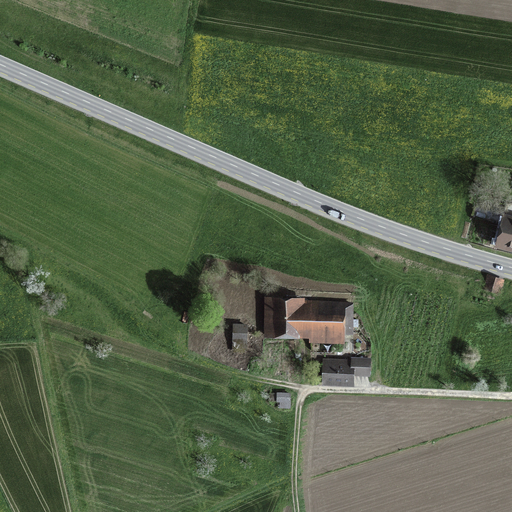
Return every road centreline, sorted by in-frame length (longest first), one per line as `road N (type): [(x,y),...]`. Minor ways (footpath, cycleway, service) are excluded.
road 1 (secondary): [(511,267),(345,213),(0,63)]
road 2 (track): [(315,388),(299,399),(296,511)]
